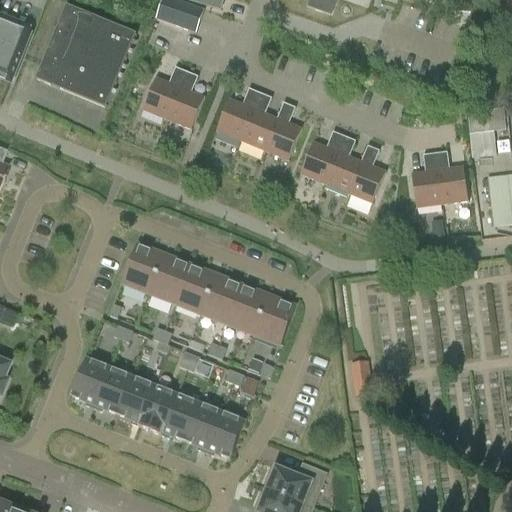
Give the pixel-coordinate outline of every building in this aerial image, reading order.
[(168,0),(164,0),(156,22),(196,37),(204,13),(168,0)] [(229,0),(177,0),(221,12),(224,0),(230,1),(229,0)] [(323,1),(320,12),(331,16),(335,4),(323,1)] [(136,37),(67,8),(37,82),(105,110),(136,37)] [(30,35),(0,23),(0,79),(11,84),(30,35)] [(175,70),(169,86),(156,81),(143,113),(167,122),(187,75),(175,70)] [(187,75),(167,122),(192,132),(205,101),(192,96),(198,79),(187,75)] [(249,92),(242,107),(229,102),(216,134),(241,144),(261,96),(249,92)] [(272,101),(261,96),(241,144),(265,154),(285,106),(283,106),(277,121),(266,117),(272,101)] [(295,110),(285,106),(265,154),(289,164),(302,132),(289,126),(295,110)] [(467,115),(470,137),(507,132),(504,110),(467,115)] [(333,134),(326,150),(313,145),(300,177),(325,187),(344,139),(333,134)] [(344,139),(325,187),(349,197),(368,149),(367,149),(361,164),(349,160),(356,144),(344,139)] [(368,149),(349,197),(373,207),(386,175),(373,169),(379,153),(368,149)] [(463,170),(450,172),(447,155),(435,156),(442,208),(468,204),(463,170)] [(423,158),(425,175),(411,177),(416,211),(442,208),(435,156),(423,158)] [(149,296),(165,256),(155,253),(154,254),(137,248),(123,286),(149,296)] [(165,256),(149,296),(174,306),(189,268),(174,262),(175,260),(165,256)] [(189,268),(174,306),(201,317),(217,277),(207,273),(206,275),(189,268)] [(227,281),(217,277),(201,317),(226,326),(241,288),(226,283),(227,281)] [(258,295),(241,288),(226,326),(253,337),(269,297),(259,293),(258,295)] [(279,301),(269,297),(253,337),(280,348),(295,310),(279,303),(279,301)] [(122,310),(114,307),(109,319),(117,322),(122,310)] [(133,334),(118,328),(113,340),(128,346),(133,334)] [(153,339),(152,342),(159,345),(167,348),(167,347),(168,345),(172,337),(157,331),(153,339)] [(159,345),(156,352),(167,356),(170,349),(167,348),(159,345)] [(226,351),(211,346),(207,357),(222,362),(226,351)] [(200,361),(185,355),(181,366),(196,371),(200,361)] [(94,412),(110,372),(87,362),(72,400),(87,406),(86,408),(94,412)] [(351,366),(356,400),(373,397),(368,364),(351,366)] [(271,369),(264,366),(260,378),(267,380),(271,369)] [(131,380),(110,372),(94,412),(102,415),(103,412),(116,417),(131,380)] [(244,378),(229,373),(225,384),(240,389),(244,378)] [(131,380),(116,417),(132,423),(130,426),(137,429),(153,388),(131,380)] [(153,388),(137,429),(159,437),(175,397),(153,388)] [(199,407),(175,397),(159,437),(169,441),(170,439),(184,444),(199,407)] [(199,407),(184,444),(199,450),(197,452),(205,456),(221,416),(199,407)] [(245,425),(221,416),(205,456),(214,459),(215,456),(230,462),(245,425)] [(276,471),(267,493),(311,511),(312,511),(326,477),(303,468),(298,480),(276,471)] [(311,511),(267,493),(259,511),(311,511)]
